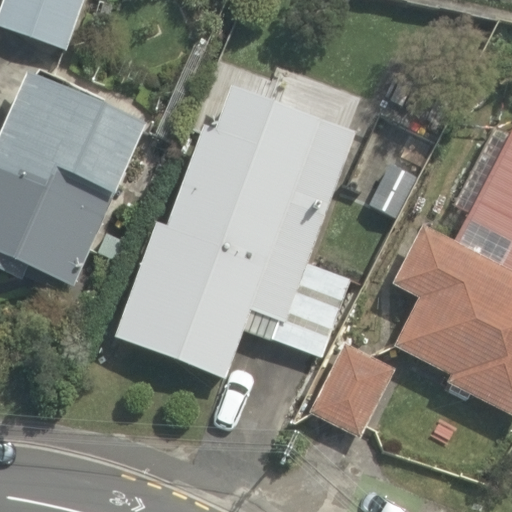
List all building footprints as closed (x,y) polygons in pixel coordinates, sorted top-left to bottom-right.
[(78,0),(0,0),(0,26),(59,50),(78,0)] [(347,282),(299,263),(336,170),(345,174),(372,106),(230,51),(159,232),(150,228),(107,336),(221,380),(241,331),(316,361),(347,282)] [(95,103),(24,75),(0,134),(0,270),(3,263),(72,291),(136,128),(92,110),(95,103)] [(511,134),(488,123),(451,206),(459,210),(443,245),(413,231),(385,293),(415,306),(393,354),(444,377),(439,389),(511,421),(511,134)] [(427,136),(396,124),(368,194),(399,206),(427,136)] [(385,372),(330,350),(303,420),(357,442),(385,372)]
